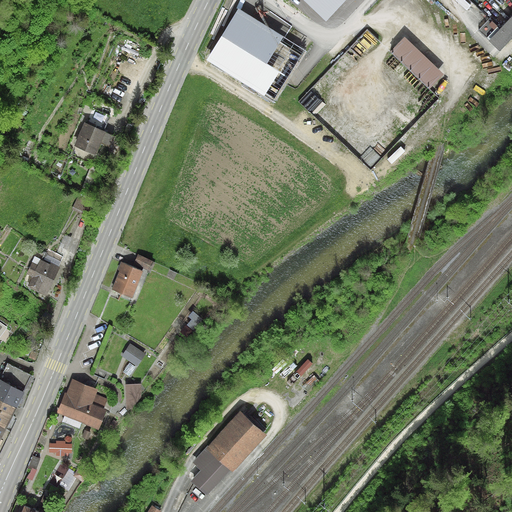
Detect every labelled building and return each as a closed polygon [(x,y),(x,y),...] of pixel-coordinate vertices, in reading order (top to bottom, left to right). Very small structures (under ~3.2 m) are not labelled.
[(303,0),(326,21),(345,0),(303,0)] [(237,15),(211,58),(274,96),(301,53),(282,42),(293,25),(269,11),(259,28),(237,15)] [(444,72),(407,36),(392,50),(429,87),(444,72)] [(103,129),(85,121),(76,142),(94,150),(103,129)] [(79,195),(73,210),(88,215),(93,200),(79,195)] [(138,255),(134,264),(149,271),(153,261),(138,255)] [(56,265),(35,256),(29,271),(34,273),(30,285),(45,291),(56,265)] [(123,263),(114,287),(132,293),(140,269),(123,263)] [(145,354),(134,346),(126,358),(137,366),(145,354)] [(136,366),(129,362),(123,371),(130,375),(136,366)] [(0,378),(0,433),(30,375),(8,364),(0,378)] [(95,388),(73,379),(60,410),(97,425),(104,409),(89,403),(95,388)] [(139,385),(126,385),(126,407),(135,407),(135,398),(139,398),(139,385)] [(208,493),(265,432),(242,410),(209,446),(219,455),(195,480),(208,493)] [(91,432),(84,429),(81,437),(89,439),(91,432)] [(56,443),(50,442),(49,452),(56,452),(56,455),(65,455),(65,452),(71,452),(71,443),(65,443),(65,440),(56,440),(56,443)] [(87,473),(78,467),(74,475),(83,480),(87,473)]
